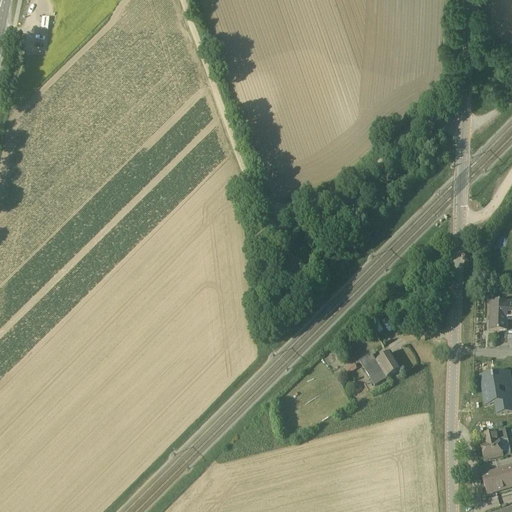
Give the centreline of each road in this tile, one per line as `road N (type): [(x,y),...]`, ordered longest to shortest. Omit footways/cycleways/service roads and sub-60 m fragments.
road 1 (track): [(463,125),(423,126),(354,190),(301,207),(251,190),(184,0)]
road 2 (tertiary): [(454,428),(470,0)]
